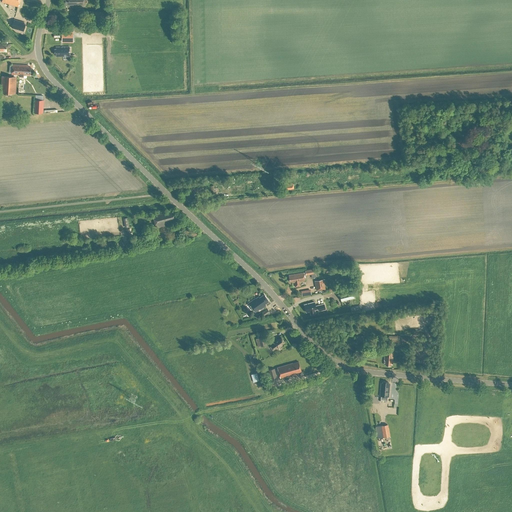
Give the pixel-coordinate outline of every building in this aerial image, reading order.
[(96,23),(108,23),(108,11),(88,11),(88,23),(96,23)] [(24,31),(26,25),(24,24),(25,23),(15,20),(13,27),(24,31)] [(73,30),(62,30),(62,41),(73,41),(73,30)] [(57,56),(71,55),(70,46),(57,47),(57,48),(55,48),(55,55),(57,55),(57,56)] [(13,64),(12,72),(12,75),(16,75),(16,74),(19,75),(19,76),(20,77),(22,77),(23,76),(24,75),(30,75),(31,67),(28,67),(28,65),(13,64)] [(2,76),(0,93),(5,93),(5,96),(11,96),(11,93),(16,94),(17,77),(2,76)] [(35,100),(34,113),(43,113),(44,100),(35,100)] [(194,195),(193,188),(182,189),(183,195),(184,194),(184,196),(194,196),(194,195)] [(172,213),(171,210),(167,211),(167,212),(153,215),(156,228),(166,225),(166,223),(176,221),(174,212),(172,213)] [(300,286),(300,281),(305,280),(304,272),(288,275),(289,281),(291,281),(292,283),(294,282),(295,287),(300,286)] [(315,281),(316,290),(324,289),(323,279),(315,281)] [(352,290),(339,293),(341,301),(354,298),(352,290)] [(269,301),(264,294),(259,297),(258,296),(256,298),(255,298),(248,303),(255,313),(258,311),(265,306),(264,304),(269,301)] [(315,306),(314,302),(304,304),(306,312),(310,311),(311,315),(315,313),(314,310),(319,308),(320,311),(325,309),(324,304),(315,306)] [(256,339),(258,347),(267,344),(264,336),(256,339)] [(284,342),(281,337),(278,340),(277,339),(273,342),(274,344),(270,346),(273,350),(277,347),(277,348),(282,345),(281,344),(284,342)] [(392,364),(393,353),(385,352),(384,364),(385,364),(385,365),(390,365),(390,364),(392,364)] [(301,371),(298,361),(292,363),(277,367),(280,378),(295,374),(295,373),(301,371)] [(274,368),(269,370),(271,378),(277,377),(274,368)] [(381,383),(380,396),(388,397),(389,383),(388,383),(388,382),(383,381),(383,383),(381,383)] [(388,424),(381,425),(374,426),(377,438),(384,437),(390,436),(388,424)]
